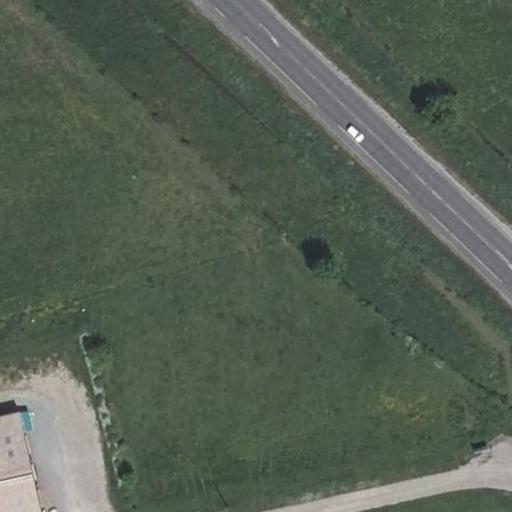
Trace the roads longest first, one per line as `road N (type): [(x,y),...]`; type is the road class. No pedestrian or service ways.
road 1 (primary): [(246,0),(511,250)]
road 2 (track): [(305,511),(482,473),(511,479)]
